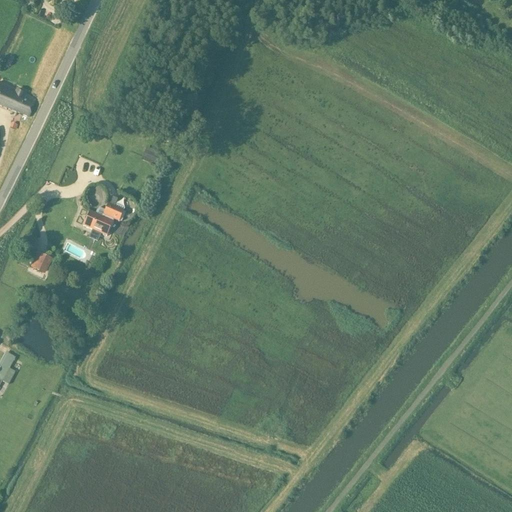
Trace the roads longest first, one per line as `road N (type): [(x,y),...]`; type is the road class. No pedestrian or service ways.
road 1 (unclassified): [(511,282),(331,511)]
road 2 (unclassified): [(0,203),(98,0)]
road 3 (track): [(511,484),(429,431),(461,387),(439,373)]
